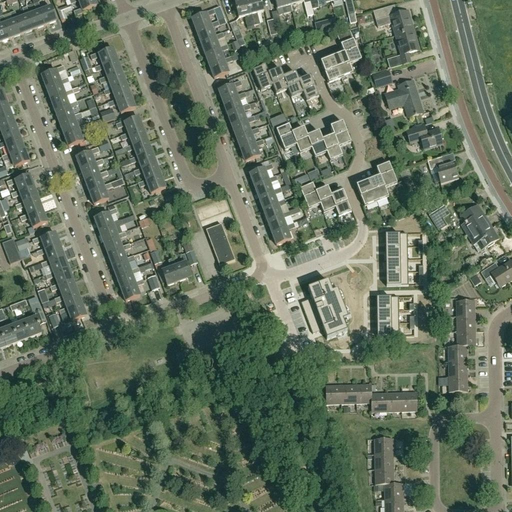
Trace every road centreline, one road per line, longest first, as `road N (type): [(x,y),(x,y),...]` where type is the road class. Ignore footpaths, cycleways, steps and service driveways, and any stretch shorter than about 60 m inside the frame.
road 1 (residential): [(259,270),(282,270),(361,233),(349,186),(357,140),(310,57)]
road 2 (residential): [(114,331),(15,59)]
road 3 (residential): [(432,0),(469,129),(511,210)]
road 4 (residential): [(229,174),(203,184),(185,174),(127,17)]
road 5 (residential): [(229,174),(165,3)]
road 6 (primary): [(511,172),(482,100),(456,0)]
road 7 (residential): [(114,331),(251,281),(259,270)]
road 8 (residential): [(0,374),(114,331)]
road 9 (residential): [(15,59),(127,17)]
